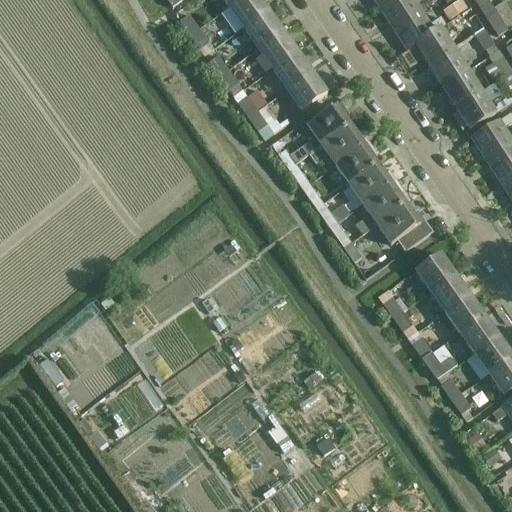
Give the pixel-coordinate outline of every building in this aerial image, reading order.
[(164,0),(172,11),(182,3),(179,0),(164,0)] [(220,0),(228,11),(244,0),(220,0)] [(268,14),(257,0),(244,0),(228,11),(243,32),(268,14)] [(388,0),(377,8),(391,31),(419,12),(411,0),(388,0)] [(485,0),(472,0),(479,11),(489,5),(485,0)] [(493,11),(483,17),(493,33),(503,27),(493,11)] [(429,28),(419,12),(391,31),(406,54),(415,48),(414,48),(440,31),(445,28),(440,21),(429,28)] [(243,32),(257,52),(282,34),(268,14),(243,32)] [(188,18),(179,24),(189,39),(198,32),(188,18)] [(474,39),(484,33),(474,18),(465,24),(474,39)] [(454,53),(440,31),(414,48),(415,48),(428,69),(454,53)] [(208,46),(198,32),(189,39),(199,53),(208,46)] [(484,33),(474,39),(484,54),(493,48),(484,33)] [(297,55),(282,34),(257,52),(272,73),(297,55)] [(440,88),(442,90),(467,74),(454,53),(428,69),(440,88)] [(297,55),(272,73),(286,93),(311,75),(297,55)] [(218,59),(208,66),(219,81),(228,74),(218,59)] [(492,67),(502,82),(511,76),(502,61),(492,67)] [(238,89),(228,74),(219,81),(229,95),(238,89)] [(443,92),(455,112),(481,95),(467,74),(442,90),(443,92)] [(311,75),(286,93),(301,114),(326,97),(311,75)] [(511,95),(511,76),(502,82),(511,96),(511,95)] [(469,133),(495,117),(481,95),(455,112),(469,133)] [(247,121),(257,114),(246,100),(237,107),(247,121)] [(297,166),(308,159),(321,150),(350,129),(344,120),(349,117),(341,106),(307,130),(314,141),(302,150),(306,155),(295,163),(297,166)] [(257,114),(247,121),(257,135),(267,129),(257,114)] [(289,117),(277,124),(283,134),(295,128),(289,117)] [(485,164),(486,165),(511,147),(511,143),(504,131),(511,126),(511,120),(510,117),(499,124),(499,123),(471,142),(474,146),(485,164)] [(350,129),(321,150),(308,159),(314,167),(327,158),(335,170),(369,146),(361,135),(356,138),(350,129)] [(369,146),(335,170),(348,189),(378,169),(371,160),(376,156),(369,146)] [(487,166),(501,188),(511,180),(511,147),(486,165),(487,166)] [(277,159),(288,173),(295,168),(285,153),(277,159)] [(306,183),(295,168),(288,173),(298,188),(306,183)] [(384,178),(378,169),(348,189),(362,209),(396,185),(389,174),(384,178)] [(511,180),(501,188),(511,205),(511,180)] [(396,185),(362,209),(369,218),(354,229),(362,239),(377,229),(376,228),(405,208),(399,199),(404,195),(396,185)] [(305,198),(315,213),(323,207),(313,192),(305,198)] [(333,222),(323,207),(315,213),(326,227),(333,222)] [(412,217),(405,208),(376,228),(377,229),(390,248),(397,244),(405,256),(433,236),(417,213),(412,217)] [(333,237),(343,252),(351,246),(340,232),(333,237)] [(361,261),(351,246),(343,252),(353,266),(361,261)] [(415,275),(430,296),(455,279),(440,258),(415,275)] [(470,299),(455,279),(430,296),(444,317),(470,299)] [(470,299),(444,317),(459,337),(484,320),(470,299)] [(392,301),(382,307),(393,322),(402,315),(392,301)] [(412,329),(402,315),(393,322),(403,336),(412,329)] [(484,320),(459,337),(474,358),(499,340),(484,320)] [(511,359),(499,340),(474,358),(488,378),(511,361),(511,359)] [(421,342),(411,349),(422,363),(431,356),(421,342)] [(441,371),(431,356),(422,363),(432,377),(441,371)] [(511,361),(488,378),(503,400),(511,393),(511,361)] [(450,383),(441,390),(451,404),(460,397),(450,383)] [(470,412),(460,397),(451,404),(461,418),(470,412)] [(511,402),(502,410),(491,417),(497,425),(507,417),(511,424),(511,402)]
